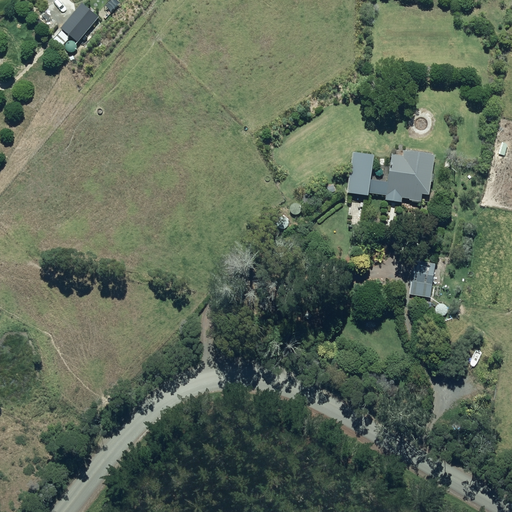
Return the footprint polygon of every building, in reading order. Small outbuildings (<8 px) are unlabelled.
[(430,197),(437,158),(404,152),(403,158),(395,156),(391,178),(378,175),(374,194),(388,197),(387,203),(404,206),(405,201),(423,204),(424,196),(430,197)] [(371,199),(374,157),(351,156),(348,197),(371,199)] [(284,231),(319,200),(309,188),(273,219),(284,231)] [(432,296),(436,264),(417,262),(413,293),(432,296)] [(434,309),(434,310),(434,311),(434,312),(434,313),(435,314),(435,315),(436,315),(436,316),(437,317),(438,317),(438,318),(439,318),(440,318),(440,319),(441,319),(442,319),(443,319),(444,319),(444,318),(445,318),(446,318),(447,317),(448,317),(448,316),(449,315),(450,314),(450,313),(450,312),(450,311),(450,310),(450,309),(450,308),(449,307),(449,306),(448,305),(447,304),(446,304),(445,303),(444,303),(443,303),(442,303),(441,303),(440,303),(439,303),(438,304),(437,304),(437,305),(436,305),(436,306),(435,306),(435,307),(434,308),(434,309)]
